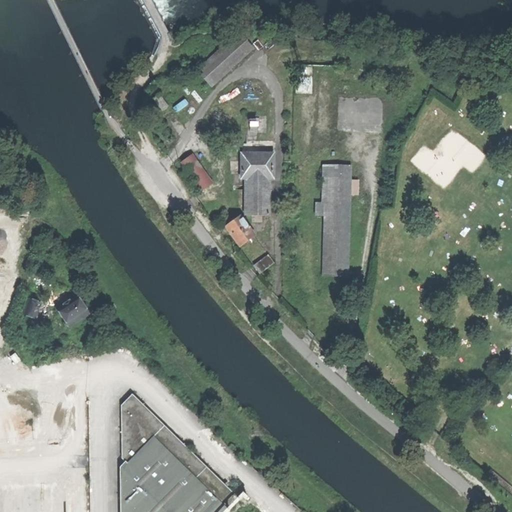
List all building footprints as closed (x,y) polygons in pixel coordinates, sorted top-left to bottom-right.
[(196,71),(211,88),(254,50),(239,33),(196,70),(196,71)] [(244,178),(245,216),(268,215),(268,179),(272,179),(272,154),(240,154),(240,178),(244,178)] [(212,183),(192,155),(181,163),(201,191),(212,183)] [(316,203),(316,215),(323,216),(322,274),(348,275),(351,166),(322,165),(321,203),(316,203)] [(46,185),(38,181),(31,186),(31,194),(39,199),(46,194),(46,185)] [(233,237),(238,245),(252,235),(240,217),(226,227),(233,237)] [(268,256),(254,265),(259,273),(273,263),(268,256)] [(52,307),(66,327),(88,313),(74,292),(52,307)] [(40,302),(25,297),(19,314),(34,319),(40,302)] [(120,511),(222,511),(237,497),(131,395),(120,406),(121,459),(125,462),(120,468),(120,511)]
